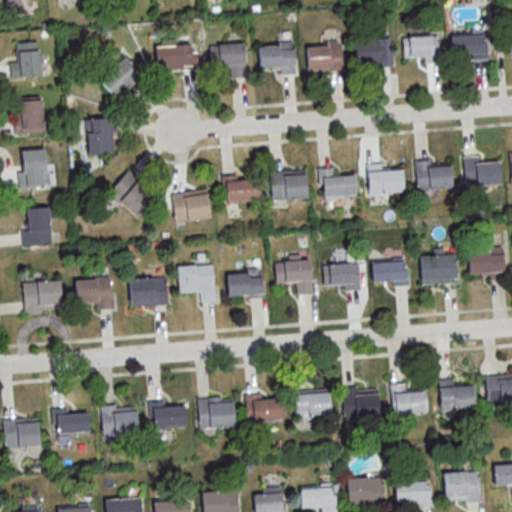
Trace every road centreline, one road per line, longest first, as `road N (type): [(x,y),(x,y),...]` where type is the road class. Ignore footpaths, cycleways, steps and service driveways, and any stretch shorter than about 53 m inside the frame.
road 1 (residential): [(511,325),(0,365)]
road 2 (residential): [(511,104),(176,131)]
